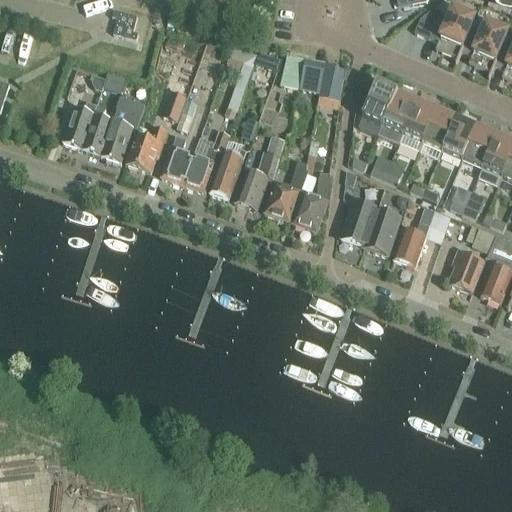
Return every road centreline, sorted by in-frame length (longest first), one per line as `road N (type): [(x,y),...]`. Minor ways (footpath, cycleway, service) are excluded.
road 1 (residential): [(327,278),(0,164)]
road 2 (residential): [(327,278),(353,73),(364,48)]
road 3 (residential): [(511,354),(327,278)]
road 4 (residential): [(511,111),(364,48)]
